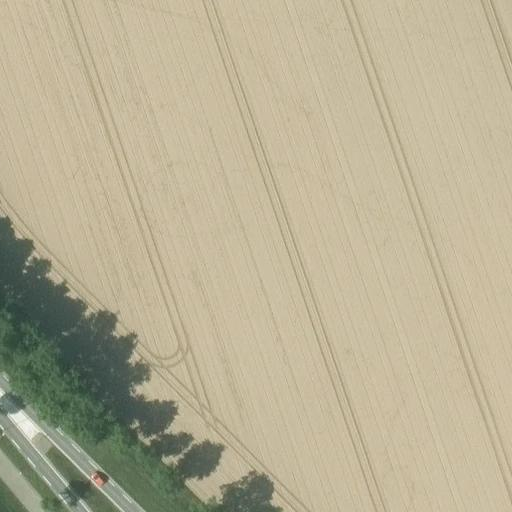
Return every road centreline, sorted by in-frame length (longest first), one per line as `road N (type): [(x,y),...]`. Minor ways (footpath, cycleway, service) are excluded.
road 1 (primary): [(130,511),(0,386)]
road 2 (primary): [(0,414),(76,511)]
